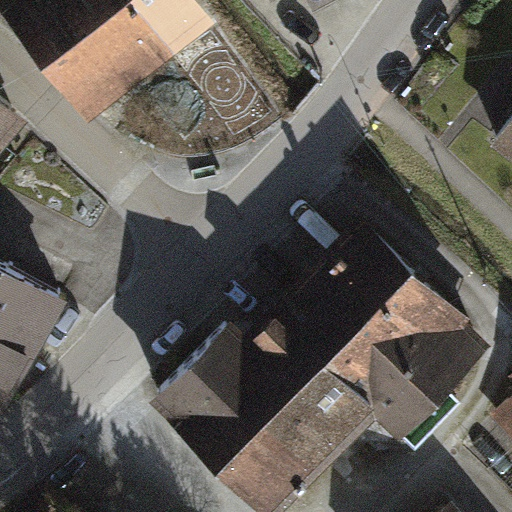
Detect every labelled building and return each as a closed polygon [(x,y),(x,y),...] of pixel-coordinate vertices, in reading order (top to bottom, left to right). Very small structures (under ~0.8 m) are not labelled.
[(14,0),(7,6),(45,56),(76,33),(75,32),(103,9),(96,0),(14,0)] [(96,0),(103,9),(75,32),(76,33),(45,56),(41,59),(82,107),(171,37),(142,0),(96,0)] [(142,0),(171,37),(200,14),(189,0),(142,0)] [(13,105),(0,93),(0,133),(15,116),(8,110),(13,105)] [(511,118),(498,137),(511,146),(511,118)] [(454,307),(363,219),(245,341),(227,321),(158,388),(278,504),(354,429),(343,418),(368,394),(402,427),(392,436),(407,443),(417,439),(458,397),(443,383),(472,352),(478,334),(451,309),(454,307)] [(0,386),(4,389),(60,288),(0,254),(0,386)] [(511,395),(498,408),(511,422),(511,395)] [(459,511),(451,502),(440,511),(459,511)]
